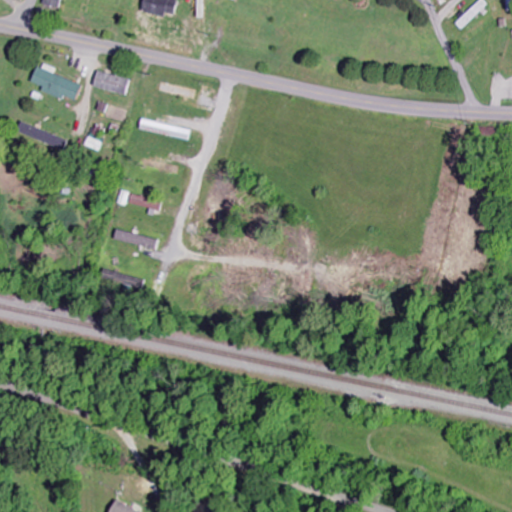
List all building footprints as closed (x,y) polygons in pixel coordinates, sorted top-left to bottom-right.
[(46,0),(46,7),(64,8),(64,0),(46,0)] [(182,0),(147,0),(145,13),(170,18),(171,14),(180,16),(182,0)] [(45,92),(81,104),(88,85),(42,69),(37,84),(47,87),(45,92)] [(97,88),(132,96),(137,80),(101,71),(97,88)] [(145,130),(193,141),(196,131),(148,120),(145,130)] [(88,148),(103,153),(107,139),(93,134),(88,148)] [(121,242),(162,250),(163,240),(122,232),(121,242)] [(118,511),(144,511),(123,503),(118,511)]
